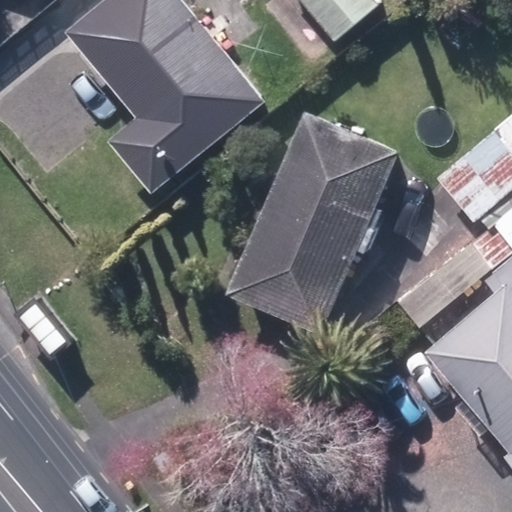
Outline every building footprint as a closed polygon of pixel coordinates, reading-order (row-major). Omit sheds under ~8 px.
[(206,0),(108,0),(81,21),(148,106),(119,129),(161,183),(278,92),(206,0)] [(386,0),(309,0),(342,42),(390,5),(386,0)] [(409,144),(318,104),(239,282),(330,322),(409,144)] [(511,122),(446,175),(480,218),(511,192),(511,122)] [(511,277),(432,344),(476,398),(469,404),(490,430),(497,424),(511,441),(511,277)]
